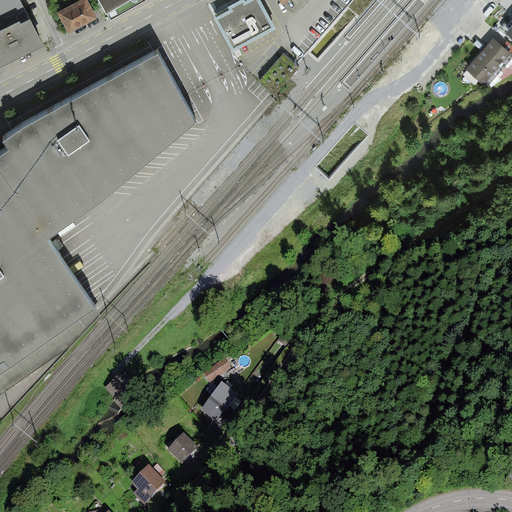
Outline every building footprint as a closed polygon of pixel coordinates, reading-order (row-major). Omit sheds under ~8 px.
[(22,10),(16,0),(0,0),(0,20),(1,21),(22,10)] [(93,0),(101,12),(121,0),(93,0)] [(224,7),(209,15),(227,48),(270,24),(256,0),(228,0),(222,4),(224,7)] [(83,1),(56,14),(65,33),(93,20),(83,1)] [(0,63),(37,43),(24,18),(0,30),(0,63)] [(509,48),(493,34),(466,65),(483,79),(509,48)] [(156,51),(22,123),(0,136),(0,142),(4,148),(0,150),(0,370),(91,306),(50,247),(44,238),(99,201),(194,120),(156,51)] [(298,64),(283,51),(260,77),(275,90),(298,64)] [(126,375),(105,392),(123,414),(144,397),(126,375)] [(235,397),(221,387),(203,412),(217,421),(235,397)] [(193,450),(179,439),(164,458),(178,469),(193,450)] [(161,487),(144,472),(128,490),(135,497),(132,501),(141,509),(161,487)]
